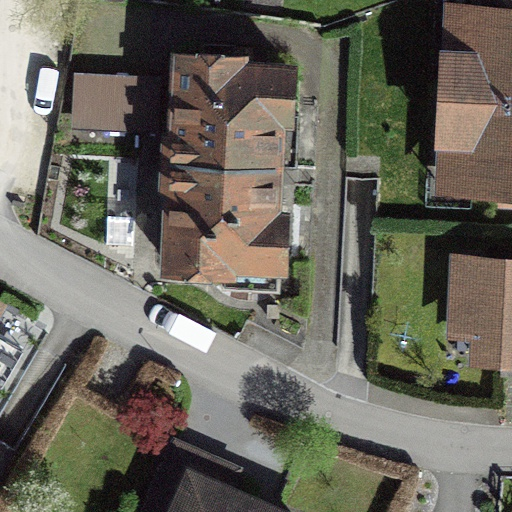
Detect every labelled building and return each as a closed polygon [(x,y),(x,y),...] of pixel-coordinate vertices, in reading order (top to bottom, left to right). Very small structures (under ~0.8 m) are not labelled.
[(511,7),(460,5),(455,185),(511,187),(511,7)] [(171,154),(275,160),(277,115),(290,116),(292,66),(176,60),(172,136),(171,154)] [(145,78),(76,75),(74,125),(143,128),(145,78)] [(275,160),(171,154),(170,172),(164,264),(221,267),(220,285),(278,288),(282,215),(272,215),(275,160)] [(511,254),(454,254),(454,300),(473,300),(473,356),(511,355),(511,254)] [(272,511),(196,479),(206,455),(175,441),(147,506),(160,511),(272,511)]
